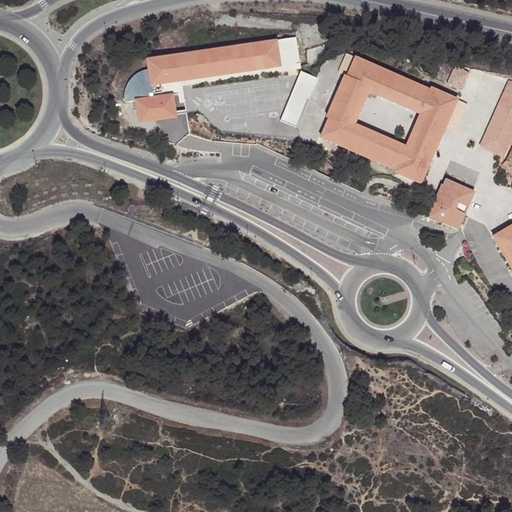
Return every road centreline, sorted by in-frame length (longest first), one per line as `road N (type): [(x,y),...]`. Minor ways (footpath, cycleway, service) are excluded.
road 1 (tertiary): [(365,264),(92,144),(59,106)]
road 2 (tertiary): [(36,148),(76,154),(185,196),(288,251),(340,300)]
road 3 (secondary): [(511,31),(368,0)]
road 4 (tertiary): [(396,341),(474,381),(511,412)]
road 5 (secondary): [(57,72),(75,41),(106,15),(163,0)]
road 6 (tertiary): [(511,393),(436,327),(423,304)]
